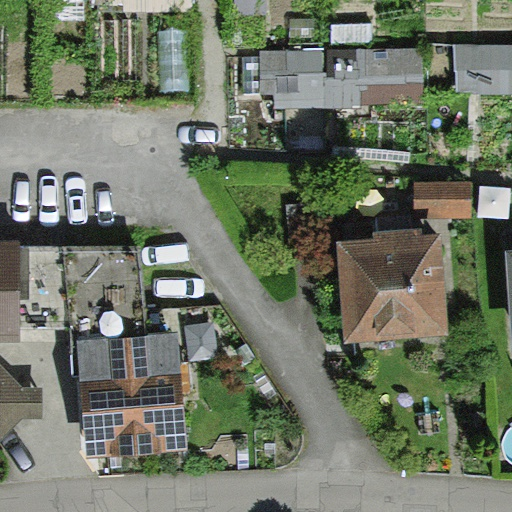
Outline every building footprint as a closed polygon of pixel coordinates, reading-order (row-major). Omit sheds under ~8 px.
[(415,218),(469,219),(470,183),(416,182),(415,218)] [(312,203),(287,203),(288,259),(313,259),(312,203)] [(375,238),(338,241),(345,342),(448,335),(440,233),(420,234),(420,231),(374,234),(375,238)] [(20,239),(0,239),(0,342),(21,342),(22,326),(20,246),(20,239)] [(65,246),(20,246),(22,326),(70,328),(65,246)] [(73,376),(81,375),(79,340),(147,336),(142,246),(65,246),(70,328),(73,376)] [(214,323),(185,326),(189,361),(218,358),(214,323)] [(180,363),(177,334),(147,336),(79,340),(81,375),(87,457),(186,450),(182,393),(180,363)] [(43,419),(43,387),(24,386),(0,362),(0,440),(23,417),(43,419)] [(190,393),(188,362),(180,363),(182,393),(190,393)]
